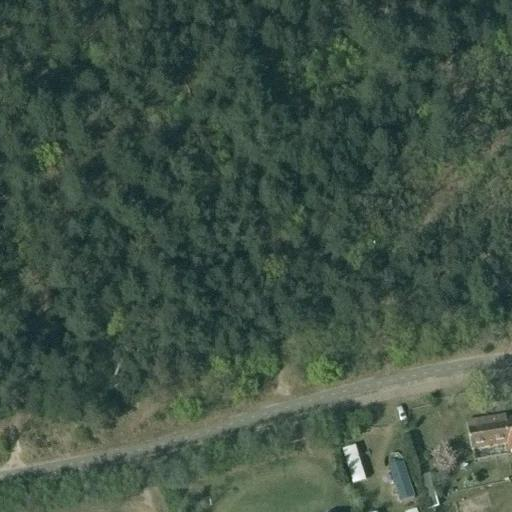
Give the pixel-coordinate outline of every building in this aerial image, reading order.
[(511,420),(506,421),(506,418),(466,424),(471,452),(505,446),(507,457),(511,455),(511,420)] [(352,486),(365,482),(354,447),(342,451),(352,486)] [(402,503),(414,499),(402,466),(390,470),(402,503)] [(422,493),(433,490),(428,475),(418,478),(422,493)] [(434,492),(425,495),(429,511),(438,508),(434,492)] [(476,511),(492,507),(487,493),(452,504),(454,511),(476,511)]
